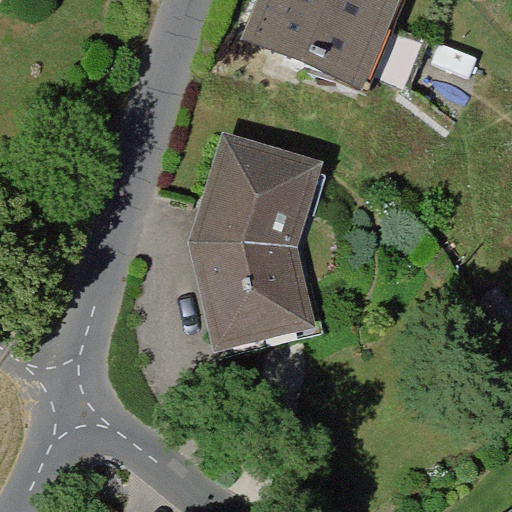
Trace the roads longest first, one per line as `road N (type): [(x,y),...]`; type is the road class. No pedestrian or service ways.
road 1 (unclassified): [(63,387),(182,0)]
road 2 (residential): [(207,511),(63,387)]
road 3 (unclassified): [(3,511),(63,387)]
